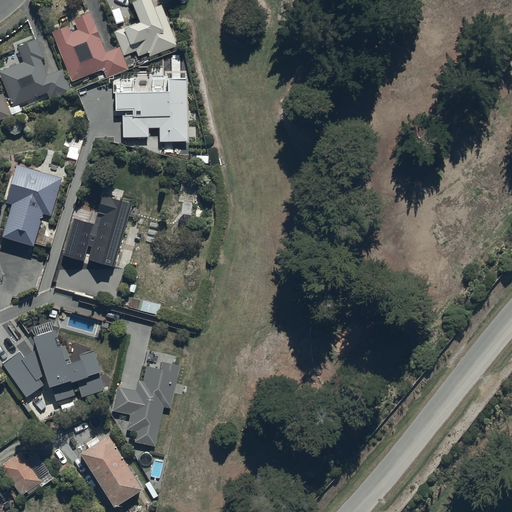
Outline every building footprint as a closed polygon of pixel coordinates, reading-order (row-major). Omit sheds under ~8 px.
[(123,26),(113,29),(123,53),(135,48),(138,56),(140,55),(142,60),(149,57),(148,55),(177,42),(160,2),(154,5),(152,0),(131,0),(138,17),(122,24),(123,26)] [(51,30),(71,78),(102,65),(106,75),(127,66),(118,45),(105,50),(88,11),(65,20),(66,23),(51,30)] [(22,59),(0,68),(0,75),(12,104),(45,90),(48,97),(69,88),(61,67),(46,73),(40,57),(44,55),(36,36),(16,44),(22,59)] [(158,125),(159,137),(186,137),(185,74),(166,74),(166,88),(113,88),(113,106),(131,106),(131,111),(121,111),(121,133),(147,134),(147,125),(158,125)] [(0,116),(10,113),(2,91),(0,92),(0,116)] [(81,139),(72,136),(67,150),(77,153),(81,139)] [(61,175),(14,160),(2,198),(11,201),(1,231),(32,241),(42,210),(49,212),(61,175)] [(195,180),(184,179),(183,194),(194,195),(195,180)] [(73,218),(63,255),(84,261),(88,245),(92,247),(88,260),(114,267),(132,203),(102,195),(94,223),(73,218)] [(160,302),(129,294),(127,305),(157,312),(160,302)] [(20,350),(2,362),(27,396),(43,384),(39,376),(45,373),(49,382),(51,381),(58,401),(76,394),(70,379),(75,377),(82,397),(106,389),(98,368),(100,368),(93,346),(79,351),(80,356),(66,360),(55,324),(33,332),(38,346),(24,356),(20,350)] [(154,443),(163,404),(169,405),(178,363),(161,359),(159,366),(145,363),(142,378),(137,377),(134,388),(117,384),(112,408),(129,412),(126,427),(137,429),(134,439),(154,443)] [(88,445),(79,450),(113,504),(142,486),(109,432),(98,438),(97,436),(87,443),(88,445)] [(0,465),(20,493),(40,478),(20,449),(0,462),(0,465)]
